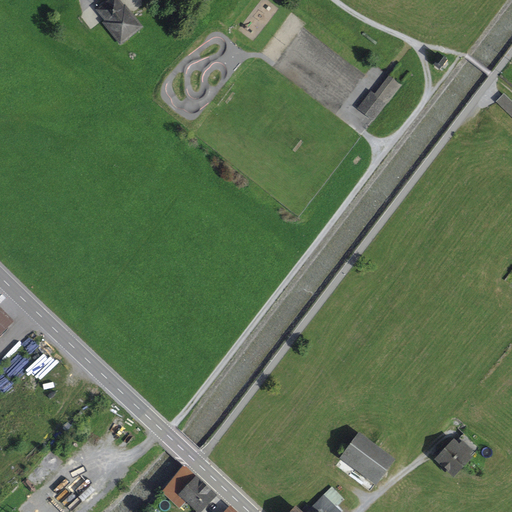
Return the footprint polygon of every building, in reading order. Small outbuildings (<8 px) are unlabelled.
[(121,43),(141,27),(128,11),(121,10),(118,6),(118,1),(117,0),(110,0),(98,10),(107,21),(105,23),(121,43)] [(121,10),(128,11),(118,0),(117,0),(118,1),(118,6),(121,10)] [(440,56),(434,65),(440,69),(447,61),(440,56)] [(398,64),(389,76),(401,85),(410,73),(398,64)] [(374,95),(385,104),(386,105),(401,85),(389,76),(374,95)] [(371,93),(359,109),(373,119),(385,104),(374,95),(371,93)] [(496,102),(499,104),(505,98),(502,96),(496,102)] [(499,104),(511,117),(511,105),(505,98),(499,104)] [(0,331),(10,321),(0,310),(0,331)] [(454,475),(479,448),(465,434),(455,444),(450,439),(442,448),(446,451),(439,458),(437,460),(444,466),(448,469),(454,475)] [(120,445),(125,450),(135,440),(129,435),(120,445)] [(344,456),(377,480),(393,460),(360,435),(344,456)] [(435,455),(439,458),(446,451),(442,448),(435,455)] [(26,479),(35,488),(61,460),(51,451),(26,479)] [(181,471),(194,482),(195,480),(214,497),(215,495),(185,467),(181,471)] [(195,480),(194,482),(181,471),(162,492),(184,511),(191,504),(199,511),(214,497),(195,480)] [(340,511),(323,496),(312,509),(311,508),(307,511),(340,511)] [(226,511),(228,510),(214,497),(199,511),(226,511)]
